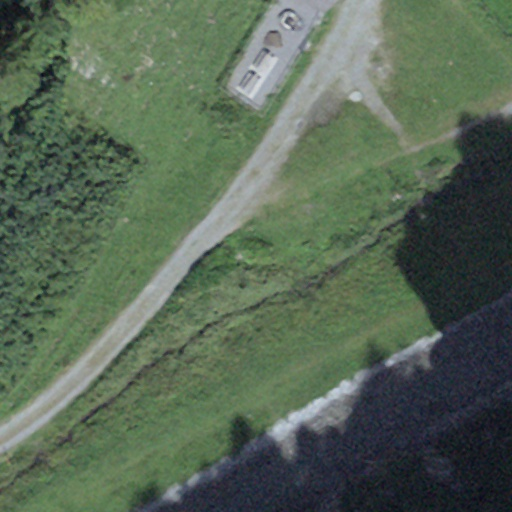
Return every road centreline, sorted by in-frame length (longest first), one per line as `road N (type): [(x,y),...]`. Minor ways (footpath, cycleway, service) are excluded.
road 1 (track): [(511,227),(194,411)]
road 2 (track): [(343,50),(157,299)]
road 3 (track): [(421,185),(157,299)]
road 4 (track): [(157,299),(0,406)]
